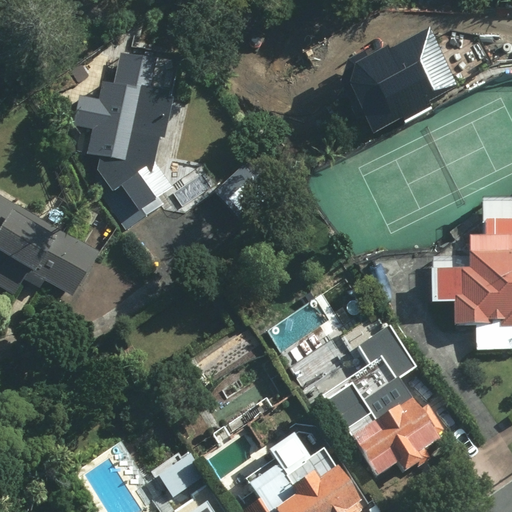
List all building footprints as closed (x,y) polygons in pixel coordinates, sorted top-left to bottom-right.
[(419,55),(413,42),(342,76),(370,134),(461,91),(457,83),(491,67),(473,30),(419,55)] [(181,57),(107,50),(86,161),(129,229),(147,218),(145,215),(178,194),(162,168),(181,57)] [(244,166),(217,192),(232,208),(259,181),(244,166)] [(0,291),(16,300),(25,284),(41,294),(47,285),(75,301),(101,256),(0,197),(0,291)] [(511,207),(489,207),(488,240),(475,239),(474,272),(441,272),(440,305),(455,306),(455,328),(479,329),(479,352),(511,352),(511,207)] [(356,385),(322,411),(377,483),(397,467),(406,479),(425,464),(420,458),(442,442),(437,436),(446,428),(428,405),(422,410),(408,393),(379,415),(356,385)] [(205,478),(190,457),(159,479),(174,500),(205,478)] [(273,511),(263,499),(245,511),(353,511),(364,504),(339,471),(324,482),(317,473),(292,491),(299,500),(282,511),(273,511)]
